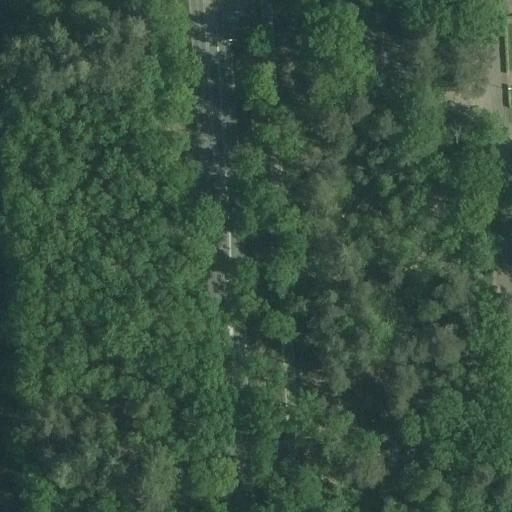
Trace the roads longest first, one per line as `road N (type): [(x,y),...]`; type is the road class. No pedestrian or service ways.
road 1 (secondary): [(240,511),(208,0)]
road 2 (unclassified): [(500,127),(404,82),(344,0)]
road 3 (unclassified): [(511,326),(500,127)]
road 4 (unclassified): [(500,127),(492,0)]
